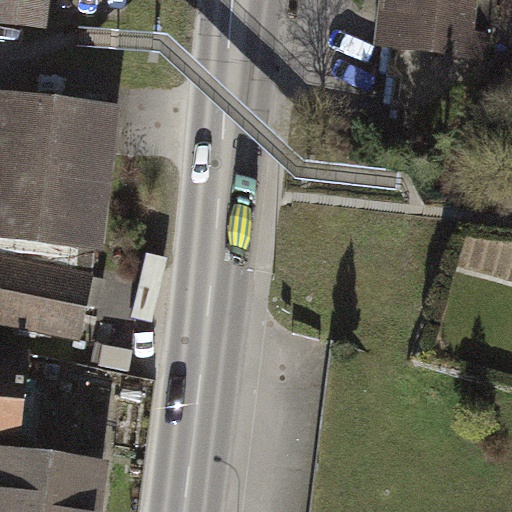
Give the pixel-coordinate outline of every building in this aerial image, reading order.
[(47,0),(0,0),(0,19),(44,25),(47,0)] [(511,0),(371,0),(366,48),(485,62),(491,11),(511,13),(511,0)] [(115,111),(0,96),(0,227),(98,240),(115,111)] [(0,325),(83,339),(98,240),(0,227),(0,325)] [(21,361),(0,358),(0,446),(13,449),(21,361)] [(13,449),(0,446),(0,511),(94,511),(102,460),(13,449)]
